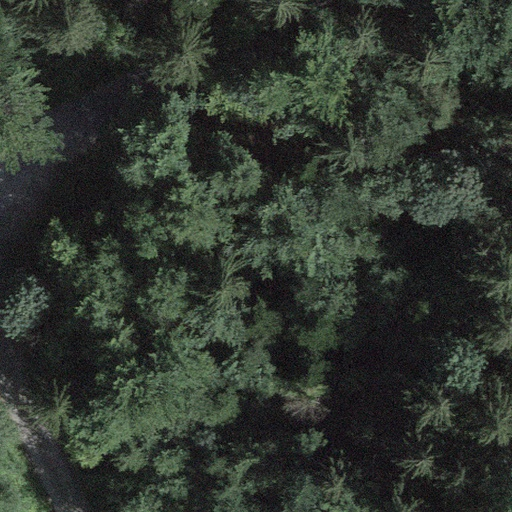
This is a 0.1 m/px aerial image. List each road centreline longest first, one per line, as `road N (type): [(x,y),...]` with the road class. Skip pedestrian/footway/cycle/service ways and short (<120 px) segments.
road 1 (track): [(0,146),(286,0)]
road 2 (track): [(0,331),(85,511)]
